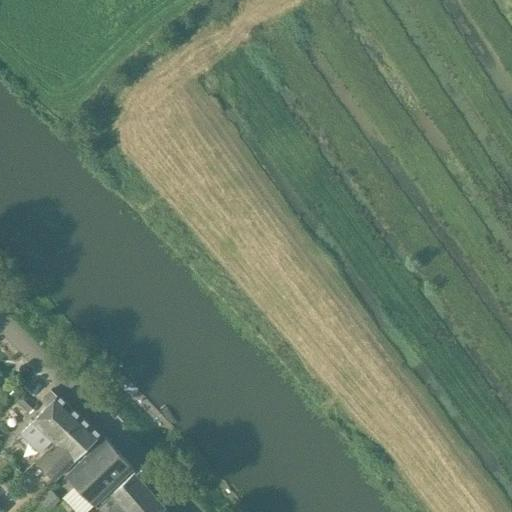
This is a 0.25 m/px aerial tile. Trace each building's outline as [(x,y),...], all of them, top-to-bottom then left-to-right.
[(10,394),(30,413),(38,405),(17,386),(10,394)] [(34,420),(21,434),(40,453),(54,439),(56,441),(57,442),(83,417),(60,394),(58,396),(33,419),(34,420)] [(75,460),(102,435),(83,417),(57,442),(56,441),(36,460),(56,480),(76,460),(75,460)] [(96,504),(134,467),(105,438),(68,474),(96,504)] [(159,511),(166,506),(134,470),(113,493),(120,501),(108,511),(159,511)] [(40,500),(45,506),(56,497),(51,491),(40,500)]
